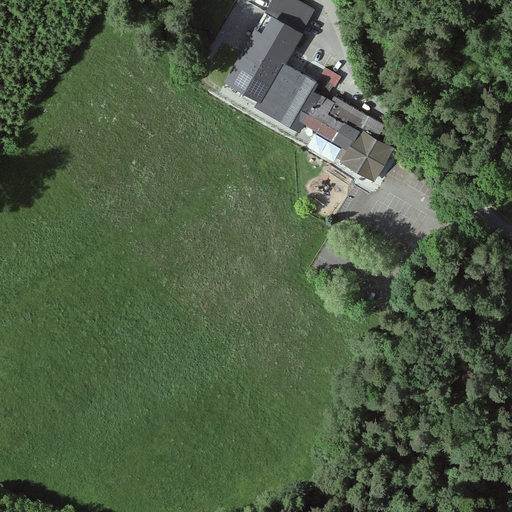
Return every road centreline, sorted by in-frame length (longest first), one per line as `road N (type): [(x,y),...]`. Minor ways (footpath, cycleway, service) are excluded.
road 1 (tertiary): [(356,0),(438,160),(509,233)]
road 2 (track): [(318,511),(400,295)]
